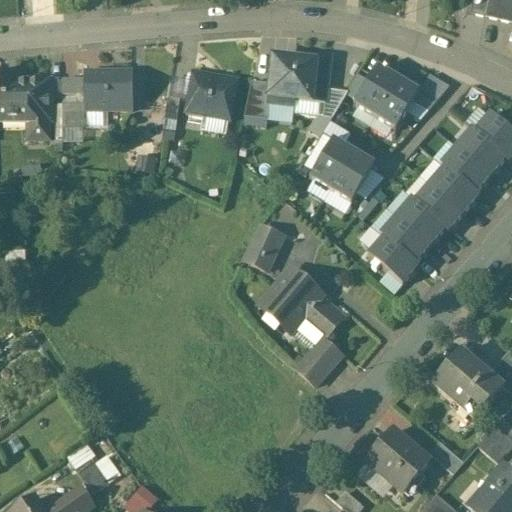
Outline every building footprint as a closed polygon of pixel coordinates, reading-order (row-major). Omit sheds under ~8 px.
[(473,0),(470,16),(484,19),(488,0),(473,0)] [(511,2),(501,0),(488,0),(484,19),(511,25),(511,2)] [(299,65),(274,62),(270,88),(268,107),(269,107),(294,110),(295,103),(325,107),(330,61),(300,57),(299,65)] [(397,82),(378,71),(354,110),(374,122),(397,82)] [(0,75),(0,118),(28,119),(28,143),(48,143),(48,124),(50,124),(49,84),(18,84),(18,80),(9,80),(8,79),(5,75),(0,75)] [(238,83),(192,75),(185,116),(230,125),(238,83)] [(131,76),(85,76),(85,82),(85,104),(85,114),(131,114),(131,76)] [(85,82),(61,83),(62,115),(78,114),(77,105),(85,104),(85,82)] [(417,94),(397,82),(374,122),(394,134),(417,94)] [(270,88),(251,85),(245,121),(267,124),(269,107),(268,107),(270,88)] [(180,102),(168,100),(164,122),(176,124),(180,102)] [(78,114),(62,115),(62,132),(78,131),(78,114)] [(508,166),(511,161),(511,138),(487,118),(472,135),(506,164),(508,166)] [(491,181),(506,164),(472,135),(470,134),(455,151),(491,181)] [(353,156),(333,144),(310,184),(330,195),(353,156)] [(475,199),(491,181),(455,151),(440,169),(442,171),(475,199)] [(373,168),(353,156),(330,195),(349,207),(373,168)] [(463,219),(478,201),(475,199),(442,171),(427,188),(463,219)] [(447,237),(463,219),(427,188),(412,206),(445,234),(447,237)] [(429,252),(445,234),(412,206),(409,204),(394,221),(429,252)] [(313,229),(300,217),(291,227),(305,239),(313,229)] [(414,270),(429,252),(394,221),(379,239),(381,241),(414,270)] [(282,241),(259,230),(243,264),(267,275),(282,241)] [(402,290),(417,272),(414,270),(381,241),(366,259),(402,290)] [(322,300),(290,272),(257,310),(290,338),(306,318),(329,337),(343,320),(321,301),(322,300)] [(321,343),(295,373),(315,390),(341,360),(321,343)] [(487,376),(461,353),(430,389),(473,425),(503,391),(504,390),(487,376)] [(511,358),(506,354),(487,376),(504,390),(503,391),(511,398),(511,358)] [(511,428),(503,420),(495,430),(511,444),(511,428)] [(511,444),(495,430),(477,450),(496,466),(511,448),(511,444)] [(430,466),(393,434),(366,466),(389,486),(403,498),(430,466)] [(85,446),(66,460),(75,473),(90,462),(91,462),(95,460),(88,450),(87,450),(85,446)] [(463,466),(439,446),(429,458),(453,478),(463,466)] [(75,473),(91,497),(107,485),(94,466),(98,464),(95,460),(91,462),(90,462),(75,473)] [(389,486),(367,467),(359,476),(381,495),(389,486)] [(511,511),(511,478),(505,472),(471,511),(470,511),(511,511)] [(52,508),(46,511),(41,511),(34,501),(18,511),(89,511),(92,510),(79,491),(53,509),(52,508)] [(451,511),(436,498),(423,511),(451,511)]
